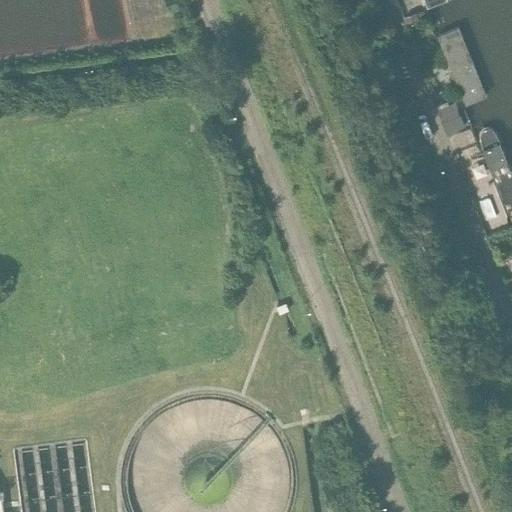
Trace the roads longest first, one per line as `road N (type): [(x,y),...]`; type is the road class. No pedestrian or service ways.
road 1 (unclassified): [(396,511),(211,0)]
road 2 (residential): [(511,346),(378,0)]
